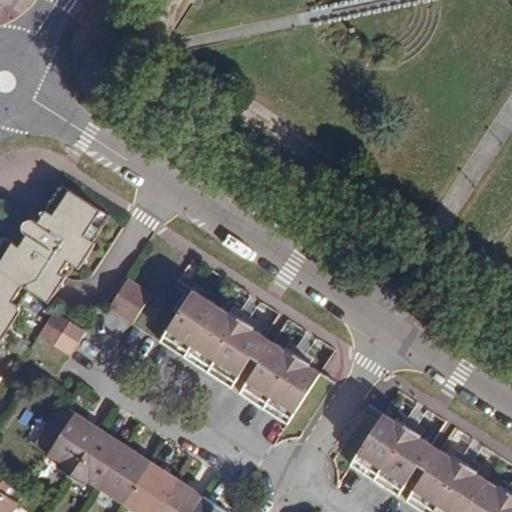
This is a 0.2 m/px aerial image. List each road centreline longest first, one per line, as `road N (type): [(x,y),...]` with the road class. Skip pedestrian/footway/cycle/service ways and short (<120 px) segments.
road 1 (residential): [(7,78),(394,331)]
road 2 (residential): [(99,362),(296,477)]
road 3 (residential): [(296,477),(394,331)]
road 4 (residential): [(394,331),(511,405)]
